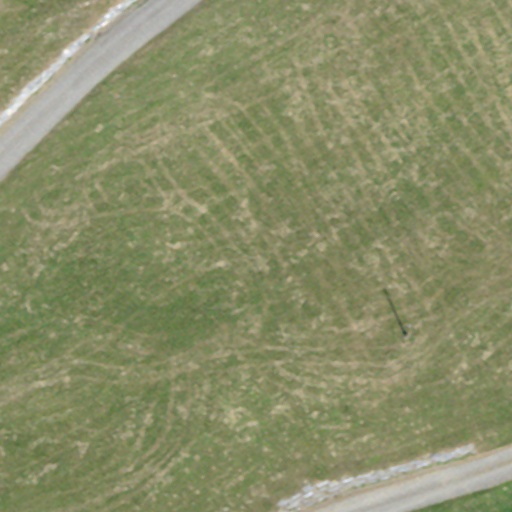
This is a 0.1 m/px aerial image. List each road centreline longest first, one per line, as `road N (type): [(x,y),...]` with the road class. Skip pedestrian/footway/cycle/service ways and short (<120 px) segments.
road 1 (track): [(175,0),(99,59),(0,160)]
road 2 (track): [(364,511),(511,462)]
